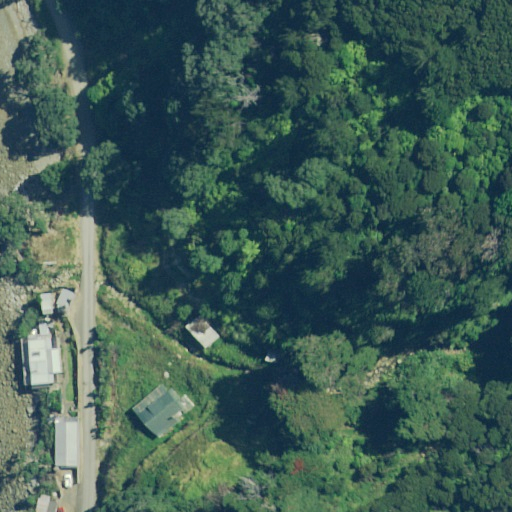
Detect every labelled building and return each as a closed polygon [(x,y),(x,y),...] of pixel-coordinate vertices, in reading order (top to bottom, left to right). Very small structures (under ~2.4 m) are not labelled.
[(55,287),(46,287),(45,317),(54,317),(55,287)] [(78,293),(66,290),(60,311),(72,315),(78,293)] [(188,327),(207,348),(220,335),(201,315),(188,327)] [(33,379),(55,377),(51,333),(29,335),(33,379)] [(284,351),(270,349),(269,361),(282,363),(284,351)] [(129,411),(156,442),(194,407),(179,389),(172,396),(160,383),(129,411)] [(79,453),(80,423),(58,422),(57,453),(79,453)] [(43,497),(39,511),(56,511),(59,500),(43,497)]
